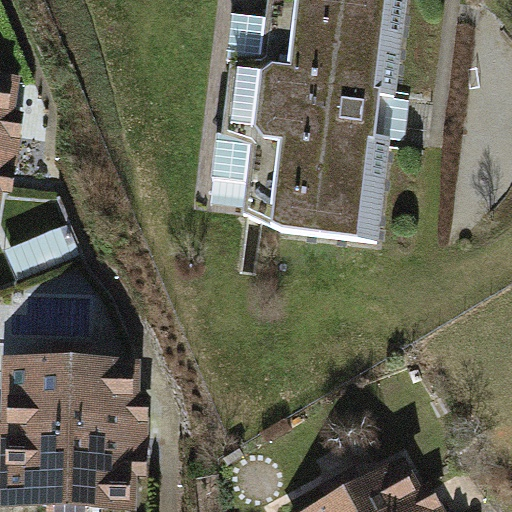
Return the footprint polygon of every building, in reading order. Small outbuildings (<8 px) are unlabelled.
[(395,94),(406,0),(270,0),(263,61),(232,63),(223,139),(253,148),(244,216),(248,217),(263,225),(283,235),(377,244),(389,141),(395,94)] [(0,151),(15,154),(17,137),(3,135),(11,82),(0,80),(0,151)] [(15,154),(0,151),(0,169),(13,172),(15,154)] [(54,364),(13,363),(10,434),(144,438),(145,420),(130,420),(131,366),(90,365),(90,355),(83,348),(60,348),(54,355),(54,364)] [(144,438),(10,434),(8,505),(50,506),(49,511),(85,511),(86,507),(127,508),(129,455),(144,455),(144,438)] [(330,504),(315,511),(441,511),(438,506),(426,511),(424,511),(416,498),(399,467),(362,486),(358,479),(348,476),(328,487),(326,496),(330,504)]
